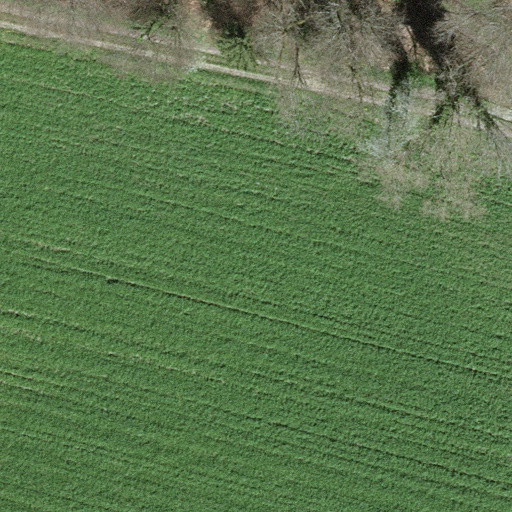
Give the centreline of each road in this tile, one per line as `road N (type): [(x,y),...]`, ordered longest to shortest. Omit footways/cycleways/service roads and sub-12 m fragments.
road 1 (track): [(0,4),(511,129)]
road 2 (track): [(412,0),(511,81)]
